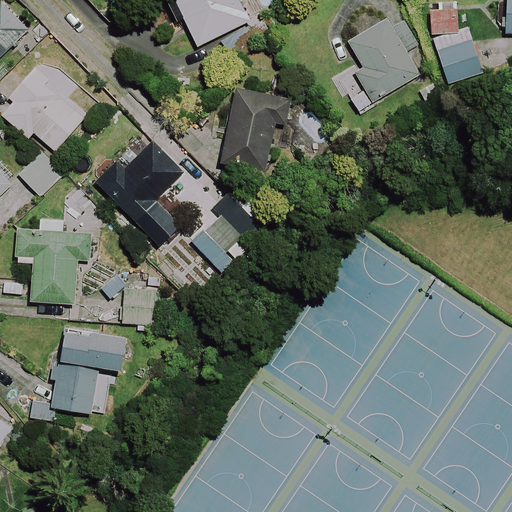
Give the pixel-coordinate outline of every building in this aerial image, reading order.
[(43,40),(4,0),(2,0),(0,2),(0,59),(13,47),(24,58),(43,40)] [(164,0),(176,24),(184,19),(198,47),(250,22),(239,0),(164,0)] [(458,30),(458,2),(437,3),(437,11),(431,11),(431,40),(447,86),(485,73),(469,27),(458,30)] [(419,77),(406,54),(418,47),(404,22),(392,29),(388,21),(350,42),(365,70),(357,74),(373,103),(419,77)] [(232,33),(221,43),(237,60),(248,49),(232,33)] [(50,79),(37,68),(10,99),(15,103),(3,117),(29,139),(34,133),(57,152),(85,119),(45,85),(50,79)] [(265,175),(268,162),(276,163),(279,150),(271,148),(276,123),(286,125),(291,100),(237,89),(224,158),(222,166),(265,175)] [(185,174),(155,143),(125,172),(117,164),(98,183),(159,247),(181,227),(157,201),(185,174)] [(64,175),(43,154),(21,176),(41,197),(64,175)] [(0,197),(12,186),(0,173),(0,197)] [(89,262),(91,236),(63,234),(64,222),(41,220),(40,232),(18,230),(15,263),(35,264),(32,302),(75,305),(78,261),(89,262)] [(127,339),(66,329),(61,360),(54,358),(51,379),(57,380),(53,403),(32,399),(29,416),(56,421),(58,408),(105,416),(113,370),(121,372),(127,339)] [(0,444),(10,428),(0,421),(0,444)]
